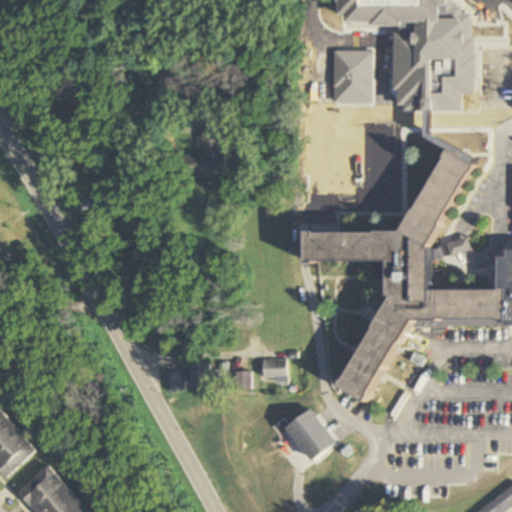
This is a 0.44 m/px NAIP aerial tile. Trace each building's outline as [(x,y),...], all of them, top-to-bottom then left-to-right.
[(341,0),(341,15),(349,16),(349,23),(411,25),(411,43),(394,43),(393,108),(437,109),(438,44),(419,43),(419,26),(445,26),(446,9),(452,9),(451,0),(341,0)] [(324,111),(302,111),(302,179),(324,179),(324,111)] [(228,175),(224,134),(203,136),(204,154),(185,156),(187,179),(228,175)] [(410,321),(509,320),(508,291),(433,291),(433,258),(447,258),(449,254),(470,254),(470,245),(432,248),(472,164),(445,151),(407,233),(308,233),(308,263),(389,263),(390,298),(344,389),(372,402),(410,321)] [(84,211),(119,201),(113,182),(78,192),(84,211)] [(289,361),(265,361),(265,380),(277,380),(277,383),(289,383),(289,361)] [(213,362),(191,366),(196,390),(224,384),(221,370),(215,371),(213,362)] [(188,392),(186,373),(170,375),(171,394),(188,392)] [(38,453),(0,406),(0,471),(6,479),(38,453)] [(90,511),(51,465),(19,492),(36,511),(90,511)] [(283,495),(283,473),(236,473),(236,495),(283,495)] [(511,491),(481,511),(510,511),(511,511),(511,491)]
